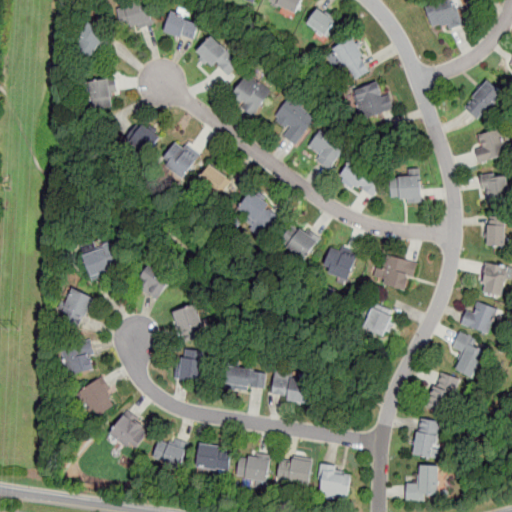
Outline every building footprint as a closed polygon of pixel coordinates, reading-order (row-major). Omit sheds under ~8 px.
[(303,0),(271,0),(270,3),(296,15),(303,0)] [(455,0),(447,0),(426,6),(433,31),(462,23),(455,0)] [(124,33),(153,22),(146,1),(117,12),(124,33)] [(327,39),(338,23),(318,9),(306,25),(327,39)] [(193,42),(199,23),(171,13),(164,31),(193,42)] [(74,50),(91,60),(100,45),(108,51),(115,36),(90,22),(74,50)] [(198,51),(226,79),(241,64),(213,36),(198,51)] [(357,39),(338,47),(350,80),(369,72),(357,39)] [(251,115),(272,96),(252,75),(232,93),(251,115)] [(94,112),(115,107),(109,79),(87,84),(94,112)] [(463,105),(478,120),(504,94),(489,79),(463,105)] [(389,94),(383,96),(379,83),(353,92),(363,120),(394,109),(389,94)] [(274,116),(286,124),(280,132),(297,143),(317,115),(290,95),(274,116)] [(147,156),(161,138),(143,125),(130,143),(147,156)] [(475,146),(480,162),(508,153),(500,127),(480,133),(483,144),(475,146)] [(346,146),(322,129),(307,152),(331,168),(346,146)] [(163,162),(184,177),(198,158),(177,143),(163,162)] [(373,198),(384,183),(352,160),(341,175),(373,198)] [(201,180),(217,193),(227,181),(212,167),(201,180)] [(481,175),(484,204),(511,201),(509,172),(481,175)] [(422,202),(422,175),(391,175),(391,197),(402,197),(402,202),(422,202)] [(233,210),(259,234),(276,215),(250,191),(233,210)] [(487,246),(509,246),(509,216),(487,216),(487,246)] [(320,241),(296,224),(281,245),(305,262),(320,241)] [(83,250),(92,279),(121,270),(111,241),(83,250)] [(350,278),(359,257),(332,246),(324,267),(350,278)] [(376,283),(409,292),(417,264),(383,255),(376,283)] [(481,292),(502,296),(508,267),(487,262),(481,292)] [(158,300),(173,281),(151,264),(136,284),(158,300)] [(62,314),(83,323),(94,298),(72,289),(62,314)] [(466,309),(462,326),(491,333),(498,308),(476,303),(474,311),(466,309)] [(364,330),(386,338),(396,312),(374,304),(364,330)] [(208,334),(195,305),(172,315),(185,344),(208,334)] [(472,380),(488,347),(463,335),(448,368),(472,380)] [(73,376),(99,367),(89,341),(64,350),(73,376)] [(179,357),(175,378),(202,383),(206,362),(179,357)] [(268,372),(230,366),(226,386),(265,392),(268,372)] [(313,379),(277,371),(272,396),(308,404),(313,379)] [(426,408),(447,415),(459,381),(439,373),(426,408)] [(93,419),(118,405),(103,379),(78,393),(93,419)] [(150,431),(124,414),(111,435),(136,452),(150,431)] [(415,456),(437,459),(443,423),(420,419),(415,456)] [(189,452),(160,440),(152,460),(182,471),(189,452)] [(228,474),(231,458),(222,456),(224,448),(199,443),(195,467),(228,474)] [(271,461),(241,455),(237,478),(267,483),(271,461)] [(278,479),(311,483),(314,461),(281,457),(278,479)] [(427,501),(427,494),(438,495),(439,466),(419,465),(418,483),(407,483),(407,500),(427,501)] [(349,499),(354,472),(323,467),(319,495),(349,499)]
